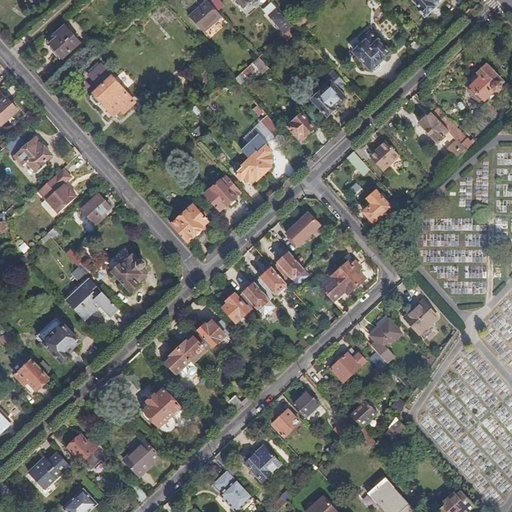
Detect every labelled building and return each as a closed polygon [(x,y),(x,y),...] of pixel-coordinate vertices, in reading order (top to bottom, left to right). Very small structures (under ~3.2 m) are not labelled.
[(11,0),(12,8),(33,9),(33,0),(11,0)] [(204,33),(222,17),(217,12),(209,3),(207,0),(190,17),(204,33)] [(212,0),(209,3),(217,12),(224,6),(219,0),(212,0)] [(424,17),(439,4),(437,1),(438,0),(411,0),(418,8),(417,10),(424,17)] [(267,16),(284,34),(292,27),(275,8),(267,16)] [(283,15),(291,25),(297,20),(288,10),(283,15)] [(307,14),(294,25),(298,30),(311,18),(307,14)] [(56,39),(50,44),(63,58),(80,42),(65,26),(54,36),(56,39)] [(357,55),(371,70),(389,53),(372,35),(365,42),(368,44),(357,55)] [(48,41),(50,44),(56,39),(54,36),(48,41)] [(409,47),(418,57),(426,50),(416,40),(409,47)] [(206,47),(200,52),(208,60),(213,55),(206,47)] [(256,55),(258,57),(266,50),(263,48),(256,55)] [(262,74),(269,69),(258,57),(252,63),(256,67),(262,74)] [(242,72),(246,76),(256,67),(252,63),(242,72)] [(123,112),(135,101),(101,64),(89,74),(101,87),(94,93),(92,95),(91,98),(97,105),(101,105),(103,103),(113,115),(120,109),(123,112)] [(200,75),(210,86),(221,76),(211,65),(200,75)] [(470,87),(484,103),(494,93),(498,94),(501,91),(501,87),(494,79),(497,77),(486,65),(476,74),(479,78),(470,87)] [(339,91),(346,85),(333,70),(325,78),(330,83),(311,100),(327,117),(347,99),(339,91)] [(234,79),(238,83),(246,76),(242,72),(234,79)] [(173,91),(181,100),(186,95),(178,86),(173,91)] [(18,111),(2,93),(1,94),(0,94),(0,124),(1,126),(18,111)] [(438,107),(432,114),(450,133),(458,142),(460,145),(466,139),(438,107)] [(306,136),(320,123),(307,110),(288,127),(299,140),(305,135),(306,136)] [(450,133),(432,114),(427,118),(426,116),(419,123),(439,145),(445,140),(444,138),(450,133)] [(275,138),(282,133),(267,117),(262,123),(272,135),(275,138)] [(259,134),(265,142),(272,135),(262,123),(261,121),(243,138),(249,143),(259,134)] [(198,136),(204,131),(200,126),(193,131),(198,136)] [(249,159),(264,175),(271,168),(269,166),(271,164),(271,156),(270,154),(272,153),(266,147),(268,144),(265,142),(259,134),(249,143),(241,150),(249,159)] [(10,149),(18,142),(15,138),(7,146),(10,149)] [(36,138),(16,157),(24,167),(28,163),(39,174),(48,166),(44,162),(52,156),(36,138)] [(385,139),(379,145),(381,148),(370,157),(382,169),(399,154),(385,139)] [(460,145),(465,150),(472,144),(466,139),(460,145)] [(449,151),(456,159),(465,150),(460,145),(458,142),(449,151)] [(381,148),(379,145),(368,155),(370,157),(381,148)] [(80,154),(74,148),(63,158),(68,165),(80,154)] [(353,153),(347,159),(363,177),(370,170),(353,153)] [(257,182),(264,175),(249,159),(242,166),(243,168),(235,174),(240,181),(242,180),(244,181),(253,181),(255,180),(257,182)] [(39,191),(59,213),(77,197),(71,190),(70,191),(63,184),(71,177),(63,169),(39,191)] [(228,207),(242,193),(226,175),(206,194),(220,211),(226,205),(228,207)] [(374,224),(391,207),(377,192),(368,200),(373,205),(364,213),(374,224)] [(111,208),(99,195),(82,210),(97,226),(103,219),(101,217),(111,208)] [(4,213),(7,220),(20,208),(16,203),(4,213)] [(171,225),(187,243),(202,230),(201,228),(207,222),(193,205),(171,225)] [(395,212),(391,207),(374,224),(378,227),(395,212)] [(298,247),(320,226),(309,214),(287,234),(298,247)] [(48,234),(42,239),(45,243),(52,237),(48,234)] [(85,259),(76,250),(74,248),(67,254),(78,266),(84,260),(85,259)] [(294,279),(298,283),(308,274),(304,270),(299,263),(289,253),(272,268),(287,285),(294,279)] [(113,272),(131,292),(139,285),(138,283),(144,278),(138,272),(140,270),(145,269),(146,266),(146,263),(144,261),(139,261),(133,256),(122,266),(120,265),(113,272)] [(84,260),(78,266),(79,267),(71,274),(78,282),(92,269),(84,260)] [(302,260),(299,263),(304,270),(308,266),(302,260)] [(347,292),(349,294),(365,279),(357,271),(360,269),(354,263),(352,266),(348,262),(333,277),(347,292)] [(272,268),(255,283),(270,300),(287,285),(272,268)] [(333,277),(331,274),(318,285),(334,304),(347,292),(333,277)] [(66,302),(84,321),(99,307),(109,318),(119,310),(90,280),(66,302)] [(238,298),(250,311),(254,307),(264,318),(276,307),(270,300),(255,283),(238,298)] [(238,298),(235,295),(227,302),(229,304),(223,309),(237,323),(250,311),(238,298)] [(405,320),(420,335),(438,318),(423,302),(405,320)] [(369,334),(370,336),(389,320),(386,316),(376,325),(377,326),(369,334)] [(43,342),(43,343),(60,362),(69,354),(68,353),(79,342),(62,324),(61,325),(55,318),(37,335),(43,342)] [(206,324),(198,332),(201,335),(211,347),(213,348),(226,336),(228,338),(234,333),(222,320),(217,325),(213,322),(208,326),(206,324)] [(376,343),(372,347),(388,365),(396,358),(388,349),(403,335),(389,320),(370,336),(376,343)] [(313,333),(305,340),(310,346),(317,338),(313,333)] [(0,347),(15,341),(9,335),(0,338),(0,347)] [(187,341),(178,349),(192,364),(211,347),(201,335),(196,340),(194,338),(189,343),(187,341)] [(297,346),(302,353),(310,346),(305,340),(304,339),(297,346)] [(192,364),(178,349),(170,356),(172,359),(167,364),(176,374),(177,373),(182,378),(186,375),(188,377),(190,377),(196,372),(196,369),(192,364)] [(348,355),(332,370),(345,383),(366,362),(359,355),(353,360),(348,355)] [(439,359),(434,356),(430,362),(423,357),(417,366),(424,371),(421,376),(425,379),(439,359)] [(291,358),(278,369),(281,372),(293,360),(291,358)] [(36,390),(49,378),(32,360),(15,375),(22,383),(26,380),(36,390)] [(271,361),(264,367),(275,378),(281,372),(278,369),(271,361)] [(256,395),(268,384),(264,380),(252,391),(253,393),(256,395)] [(16,400),(20,396),(8,383),(3,386),(16,400)] [(167,433),(172,432),(174,430),(176,426),(175,421),(172,417),(182,409),(163,390),(156,396),(155,395),(148,402),(151,406),(144,411),(145,416),(148,420),(153,421),(162,431),(167,433)] [(244,407),(256,395),(253,393),(241,404),(244,407)] [(294,405),(306,418),(320,405),(308,393),(294,405)] [(229,404),(237,413),(244,407),(241,404),(235,398),(229,404)] [(367,401),(346,420),(356,430),(357,431),(376,413),(367,401)] [(0,432),(11,423),(0,411),(0,432)] [(286,438),(301,424),(289,411),(273,425),(286,438)] [(405,427),(397,418),(391,428),(396,435),(405,427)] [(356,430),(346,420),(335,430),(345,442),(356,430)] [(100,445),(97,448),(90,440),(88,442),(81,435),(68,448),(90,472),(101,462),(103,464),(111,457),(100,445)] [(139,478),(161,458),(145,441),(124,462),(139,478)] [(259,459),(268,450),(265,447),(255,456),(259,459)] [(282,465),(268,450),(259,459),(255,456),(247,464),(264,483),(282,465)] [(221,452),(215,458),(228,472),(230,474),(235,469),(221,452)] [(70,466),(59,453),(48,464),(43,460),(29,473),(39,484),(42,482),(48,488),(70,466)] [(235,511),(238,511),(253,498),(230,474),(228,472),(213,486),(221,494),(219,495),(235,511)] [(416,511),(384,474),(374,483),(377,486),(369,493),(385,511),(416,511)] [(142,503),(148,497),(135,483),(129,489),(142,503)] [(64,509),(66,511),(89,511),(97,504),(84,490),(64,509)] [(288,502),(294,495),(288,490),(282,497),(288,502)] [(465,511),(467,511),(473,507),(460,492),(456,496),(453,493),(434,509),(436,511),(462,511),(464,510),(465,511)] [(338,511),(325,496),(306,511),(338,511)]
